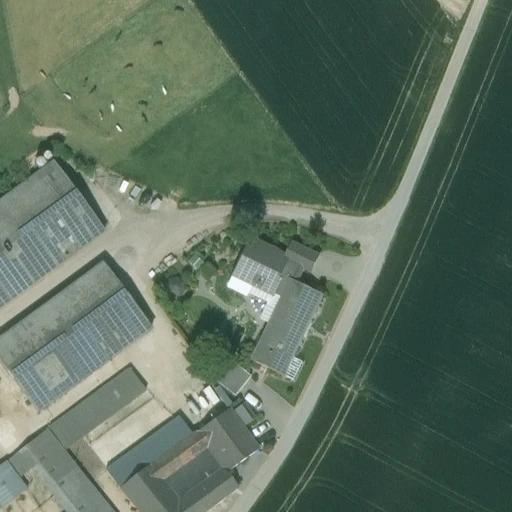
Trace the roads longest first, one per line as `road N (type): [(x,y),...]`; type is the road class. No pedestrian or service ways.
road 1 (track): [(235,511),(318,397),(481,0)]
road 2 (track): [(135,264),(164,339),(166,377),(153,405),(91,457),(126,511)]
road 3 (track): [(135,264),(205,224),(245,213),(320,220),(382,243)]
